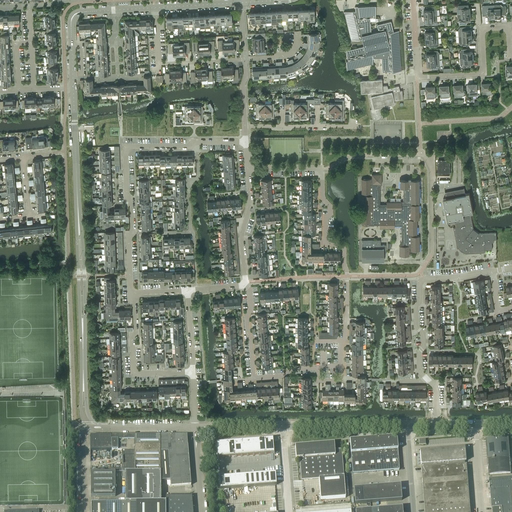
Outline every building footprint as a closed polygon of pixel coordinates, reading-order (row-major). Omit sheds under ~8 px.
[(350,40),(362,39),(364,46),(345,51),(348,61),(346,61),(346,60),(346,70),(347,70),(372,64),(373,64),(372,59),(381,58),(382,72),(392,71),(392,72),(391,73),(401,71),(401,70),(398,31),(399,31),(399,30),(393,32),(391,21),(377,25),(378,32),(371,34),(370,18),(375,18),(376,4),(375,4),(375,5),(358,6),(358,5),(357,6),(358,6),(355,7),(355,12),(353,12),(353,11),(354,11),(353,11),(344,12),(351,40),(350,40)] [(501,4),(494,5),(495,18),(501,17),(501,13),(506,13),(506,6),(502,6),(501,4)] [(457,8),(457,14),(470,14),(470,7),(469,7),(465,8),(465,5),(458,5),(458,6),(457,8)] [(488,18),(495,18),(494,5),(487,5),(485,7),(485,14),(488,14),(488,18)] [(424,10),(424,16),(437,16),(437,9),(435,7),(435,6),(428,7),(428,10),(424,10)] [(44,22),(55,21),(55,18),(54,18),(54,17),(54,15),(53,15),(52,15),(52,13),(52,12),(45,13),(46,16),(45,16),(45,17),(43,17),(44,22)] [(470,14),(457,14),(457,21),(459,23),(466,23),(466,20),(470,20),(470,14)] [(437,16),(424,16),(425,23),(425,22),(429,22),(429,25),(436,25),(436,24),(438,22),(437,16)] [(146,17),(145,17),(145,29),(145,31),(153,31),(153,20),(150,20),(150,19),(146,19),(146,17)] [(139,20),(125,21),(132,27),(140,27),(140,30),(140,29),(139,20)] [(46,30),(53,30),(52,27),(53,27),(54,27),(55,27),(55,25),(55,24),(55,21),(44,22),(44,27),(45,27),(45,28),(46,27),(46,30)] [(125,21),(126,36),(135,35),(132,35),(132,27),(125,21)] [(98,29),(104,23),(90,23),(90,22),(90,32),(90,30),(98,29)] [(105,37),(104,23),(98,29),(98,37),(96,37),(105,37)] [(458,30),(458,36),(471,35),(471,29),(467,30),(467,27),(460,27),(460,28),(458,30)] [(425,32),(425,38),(438,37),(438,31),(436,29),(436,28),(429,29),(429,32),(425,32)] [(53,30),(46,30),(47,33),(46,33),(46,34),(44,34),(45,39),(56,39),(56,36),(55,36),(55,35),(55,33),(54,33),(53,33),(53,30)] [(307,37),(307,40),(320,41),(319,31),(316,32),(316,33),(308,34),(309,37),(307,37)] [(253,42),(253,44),(264,44),(263,38),(265,38),(265,35),(265,34),(265,33),(255,33),(255,34),(255,36),(256,36),(256,38),(252,38),(252,42),(253,42)] [(471,35),(458,36),(459,43),(461,45),(468,45),(468,42),(471,42),(472,42),(471,35)] [(438,37),(425,38),(426,45),(426,44),(430,44),(430,47),(437,47),(437,46),(439,44),(438,37)] [(47,48),(54,48),(54,47),(53,45),(54,45),(55,44),(55,45),(56,44),(56,42),(56,41),(56,39),(45,39),(45,44),(46,44),(46,45),(47,45),(47,48)] [(228,42),(229,53),(231,52),(231,53),(235,53),(234,48),(236,48),(236,49),(239,49),(239,39),(238,39),(237,39),(233,40),(234,42),(228,42)] [(229,53),(228,42),(222,42),(222,40),(219,40),(218,40),(217,40),(218,51),(218,50),(220,50),(221,50),(221,49),(222,49),(223,54),(226,54),(226,53),(229,53)] [(320,41),(307,40),(307,43),(308,44),(308,46),(318,49),(320,41)] [(203,43),(204,54),(206,54),(206,55),(210,55),(210,50),(211,50),(211,51),(212,51),(214,51),(214,41),(213,41),(212,41),(209,41),(209,43),(203,43)] [(178,45),(179,55),(181,55),(181,56),(185,56),(185,51),(186,51),(186,52),(187,52),(189,52),(190,52),(189,42),(188,42),(187,42),(184,42),(184,44),(178,45)] [(201,54),(204,54),(203,43),(197,44),(197,42),(194,42),(193,42),(192,42),(193,52),(196,52),(196,51),(198,51),(198,55),(202,55),(201,54)] [(177,56),(179,55),(178,45),(173,45),(173,43),(169,43),(167,43),(168,53),(171,53),(173,53),(173,57),(177,56)] [(264,44),(253,44),(253,47),(252,47),(252,50),(257,50),(257,52),(256,52),(256,54),(256,55),(266,54),(266,53),(266,52),(266,49),(264,49),(264,44)] [(305,48),(304,52),(315,58),(318,49),(308,46),(307,49),(305,48)] [(54,48),(47,48),(48,51),(47,51),(47,52),(46,52),(46,57),(57,56),(57,54),(56,54),(56,53),(56,50),(55,50),(54,50),(54,48)] [(459,52),(460,58),(473,57),(472,51),(468,52),(468,49),(461,49),(461,50),(459,52)] [(426,54),(427,60),(440,59),(439,53),(437,51),(437,50),(430,51),(431,54),(427,54),(426,54)] [(315,58),(304,52),(302,54),(303,55),(302,58),(310,65),(315,58)] [(55,65),(54,63),(55,63),(55,62),(56,62),(57,62),(57,60),(57,59),(58,59),(57,56),(46,57),(46,62),(47,62),(47,63),(48,63),(48,65),(55,65)] [(473,57),(460,58),(460,65),(462,67),(469,67),(469,64),(473,64),(473,57)] [(299,58),(296,61),(303,71),(310,65),(302,58),(300,59),(299,58)] [(440,59),(427,60),(427,67),(427,66),(431,66),(431,69),(438,69),(438,68),(440,66),(440,59)] [(303,71),(296,61),(293,62),(294,64),(291,65),(296,75),(303,71)] [(288,64),(285,65),(287,77),(296,75),(291,65),(289,66),(288,64)] [(55,65),(48,65),(49,68),(48,68),(48,69),(47,69),(47,74),(58,74),(58,71),(57,70),(57,68),(56,68),(55,68),(55,65)] [(279,78),(287,77),(285,65),(281,65),(281,67),(279,67),(279,78)] [(227,78),(227,67),(225,67),(224,66),(221,67),(221,71),(219,71),(219,70),(219,71),(217,71),(217,70),(216,70),(217,81),(218,80),(219,80),(222,80),(222,78),(227,78)] [(229,67),(227,67),(227,78),(233,78),(233,80),(236,79),(237,79),(238,79),(238,69),(237,69),(235,70),(235,69),(235,70),(233,70),(233,66),(229,66),(229,67)] [(203,69),(201,69),(202,79),(207,79),(207,81),(210,81),(211,81),(212,81),(212,80),(212,77),(212,71),(211,71),(209,71),(207,72),(207,67),(203,68),(203,69)] [(202,79),(201,69),(199,69),(199,68),(196,68),(195,68),(195,69),(195,73),(194,73),(193,72),(191,72),(190,72),(191,79),(191,82),(192,82),(193,82),(196,82),(196,80),(202,79)] [(175,70),(176,81),(181,81),(181,83),(184,82),(185,82),(186,82),(186,72),(185,72),(183,73),(183,72),(183,74),(181,74),(181,70),(181,69),(180,69),(177,69),(177,70),(175,70)] [(176,81),(175,70),(173,70),(170,70),(169,70),(169,71),(169,74),(168,74),(167,73),(167,74),(165,74),(165,73),(164,74),(164,75),(162,75),(163,81),(165,81),(165,84),(166,84),(166,83),(167,83),(170,83),(170,81),(176,81)] [(58,74),(47,74),(47,80),(45,80),(46,83),(56,83),(56,80),(57,80),(58,80),(58,77),(58,76),(59,76),(58,74)] [(360,80),(361,93),(366,92),(367,92),(371,109),(370,109),(373,120),(383,119),(380,107),(395,103),(394,100),(402,98),(402,99),(402,90),(400,91),(398,86),(388,88),(387,85),(382,86),(382,79),(360,80)] [(491,83),(482,84),(481,84),(482,84),(482,90),(483,90),(483,95),(490,94),(492,94),(492,89),(491,89),(491,83)] [(144,84),(136,85),(136,91),(145,91),(145,92),(146,93),(149,93),(150,92),(150,91),(151,91),(144,84)] [(477,84),(468,84),(467,84),(467,85),(468,85),(468,91),(469,91),(469,95),(476,95),(478,95),(478,90),(477,90),(477,85),(477,84)] [(120,89),(120,85),(118,85),(111,85),(112,95),(112,98),(118,97),(117,89),(118,89),(120,89)] [(448,97),(450,97),(450,92),(449,92),(449,86),(449,85),(439,86),(440,86),(440,93),(441,93),(441,97),(448,97)] [(463,85),(454,85),(453,85),(453,86),(454,86),(454,92),(455,92),(455,96),(462,96),(464,96),(464,91),(463,91),(463,85)] [(101,96),(101,86),(100,86),(100,87),(93,87),(87,94),(101,94),(101,96)] [(434,98),(436,97),(436,92),(435,92),(435,87),(435,86),(425,87),(426,87),(426,93),(427,93),(427,98),(434,98)] [(48,108),(48,96),(45,96),(45,97),(42,97),(42,99),(42,100),(39,100),(39,106),(42,106),(42,107),(43,107),(43,108),(48,108)] [(48,96),(48,108),(53,108),(53,106),(54,106),(54,105),(57,105),(57,99),(56,99),(54,99),(54,98),(54,97),(50,97),(50,96),(48,96)] [(31,109),(30,97),(28,97),(28,98),(27,98),(24,98),(24,100),(24,101),(22,101),(21,101),(22,107),(25,107),(25,108),(26,108),(26,109),(31,109)] [(33,97),(30,97),(31,109),(36,109),(36,107),(37,107),(37,106),(39,106),(39,100),(37,100),(36,100),(36,99),(36,98),(34,98),(33,98),(33,97)] [(11,98),(9,99),(10,110),(15,110),(15,109),(15,108),(18,107),(18,101),(15,101),(15,100),(15,99),(11,99),(11,98)] [(317,104),(317,98),(314,98),(314,99),(306,99),(306,103),(300,103),(300,110),(309,110),(309,103),(314,103),(314,104),(317,104)] [(1,102),(0,102),(1,109),(4,108),(4,109),(5,110),(10,110),(9,99),(6,99),(3,100),(3,101),(3,102),(1,102)] [(335,110),(344,110),(344,100),(335,100),(335,103),(335,110)] [(265,110),(274,110),(274,103),(270,103),(270,101),(265,101),(265,103),(265,110)] [(344,110),(335,110),(335,117),(335,120),(344,120),(344,110)] [(39,149),(38,138),(32,139),(32,137),(25,138),(26,148),(30,148),(35,147),(35,149),(39,149)] [(44,138),(38,138),(39,149),(43,148),(42,147),(48,146),(47,140),(47,139),(47,138),(47,137),(46,137),(45,137),(44,138)] [(9,151),(8,141),(3,141),(3,139),(0,139),(0,149),(5,150),(5,151),(9,151)] [(14,140),(8,141),(9,151),(12,151),(12,149),(18,149),(17,143),(18,142),(18,141),(17,140),(16,140),(15,140),(14,140)] [(36,160),(36,161),(33,161),(33,168),(42,167),(45,167),(44,160),(41,160),(40,160),(40,159),(36,160)] [(450,160),(438,160),(438,175),(450,175),(450,160)] [(9,164),(9,163),(5,163),(5,164),(4,164),(5,171),(13,170),(13,163),(9,164)] [(42,174),(42,167),(33,168),(34,172),(33,172),(33,175),(42,174)] [(379,228),(387,228),(387,220),(390,220),(390,210),(394,210),(394,202),(386,202),(386,204),(380,205),(380,189),(381,188),(381,184),(382,184),(381,174),(371,174),(372,179),(361,179),(361,194),(364,194),(364,210),(361,210),(361,225),(379,225),(379,228)] [(387,220),(387,228),(394,228),(394,225),(401,225),(401,236),(401,241),(400,242),(400,243),(400,246),(399,246),(399,256),(409,256),(409,251),(420,251),(419,234),(417,234),(417,220),(419,220),(419,180),(399,180),(399,188),(403,188),(403,201),(394,202),(394,210),(390,210),(390,220),(387,220)] [(445,208),(442,208),(443,214),(446,213),(447,222),(448,222),(455,220),(464,218),(463,214),(471,212),(471,213),(474,213),(470,193),(468,193),(467,193),(466,194),(465,188),(464,188),(464,189),(446,193),(446,192),(445,192),(446,198),(443,199),(445,208)] [(46,209),(45,202),(36,203),(36,205),(37,205),(38,213),(44,212),(44,209),(46,209)] [(17,207),(18,207),(18,204),(9,205),(9,213),(11,212),(11,213),(15,213),(14,212),(18,212),(17,207)] [(100,220),(102,220),(102,217),(104,217),(109,211),(108,206),(103,206),(103,210),(100,210),(100,220)] [(111,220),(115,220),(114,211),(109,211),(104,217),(102,217),(102,220),(111,220)] [(456,227),(453,228),(454,228),(457,246),(457,247),(459,248),(464,252),(466,253),(485,252),(485,250),(492,249),(492,244),(492,242),(494,242),(494,240),(496,239),(496,240),(496,232),(479,233),(474,228),(471,213),(471,212),(463,214),(464,218),(455,220),(456,227)] [(39,224),(37,224),(38,234),(38,236),(45,235),(45,233),(44,224),(39,225),(39,224)] [(383,261),(383,255),(386,255),(386,245),(379,245),(379,240),(362,240),(362,261),(383,261)] [(186,269),(186,280),(191,279),(191,278),(194,278),(194,269),(186,269)] [(104,277),(104,285),(115,285),(115,279),(111,280),(111,277),(104,277)] [(406,286),(401,286),(401,296),(406,296),(406,297),(409,297),(409,289),(406,289),(406,286)] [(175,299),(175,308),(179,308),(179,316),(184,316),(183,307),(181,307),(181,299),(175,299)] [(140,312),(148,312),(148,301),(142,302),(142,304),(140,304),(140,312)] [(115,307),(104,307),(104,309),(106,309),(106,320),(115,311),(115,307)] [(115,311),(106,320),(117,320),(118,322),(119,322),(119,311),(115,311)] [(328,401),(328,384),(325,384),(325,390),(322,390),(322,392),(319,392),(319,397),(322,397),(322,401),(328,401)] [(111,402),(120,393),(120,389),(109,389),(109,391),(111,391),(111,400),(112,401),(111,402)] [(124,393),(120,393),(111,402),(112,402),(113,401),(114,402),(123,402),(123,403),(125,403),(124,393)] [(160,435),(134,436),(134,472),(160,472),(160,435)] [(160,481),(170,481),(171,487),(191,485),(187,435),(160,435),(160,472),(160,481)] [(111,450),(111,436),(90,436),(90,450),(111,450)] [(110,472),(125,472),(134,472),(134,436),(111,436),(111,450),(122,450),(122,469),(110,469),(110,472)] [(397,437),(350,441),(352,474),(399,470),(397,437)] [(216,443),(217,459),(274,454),(273,439),(216,443)] [(486,441),(488,460),(510,459),(508,439),(486,440),(486,441)] [(301,480),(319,479),(320,500),(345,498),(341,450),(335,450),(334,443),(309,445),(309,446),(295,447),(296,451),(295,451),(296,459),(300,458),(301,480)] [(452,449),(420,452),(421,465),(423,465),(423,468),(421,468),(424,511),(469,511),(468,495),(466,465),(464,465),(464,462),(466,461),(465,448),(458,448),(452,448),(452,449)] [(511,473),(510,459),(488,460),(489,475),(511,474),(511,473)] [(91,497),(115,496),(115,472),(90,472),(91,497)] [(134,472),(125,472),(125,502),(150,501),(161,501),(160,481),(160,472),(134,472)] [(275,473),(219,478),(220,490),(276,485),(275,473)] [(511,511),(511,477),(489,479),(491,511),(511,511)] [(355,504),(402,500),(400,485),(354,489),(355,504)] [(165,501),(165,511),(192,511),(192,496),(165,496),(165,501)] [(165,511),(165,501),(161,501),(150,501),(125,502),(125,503),(91,503),(91,511),(165,511)]
